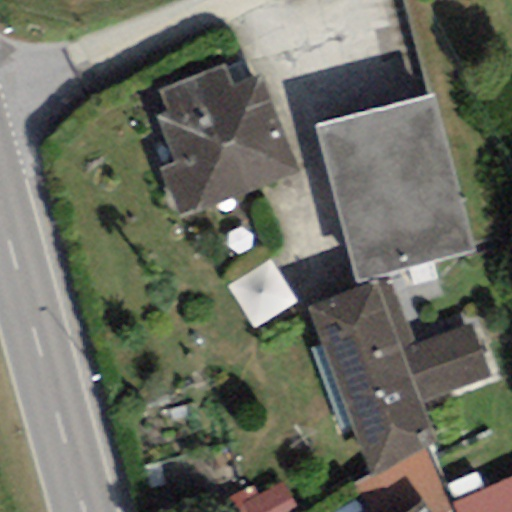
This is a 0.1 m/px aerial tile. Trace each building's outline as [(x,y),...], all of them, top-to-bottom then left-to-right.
[(222,60),(137,93),(150,126),(161,121),(174,155),(158,161),(177,209),(297,163),(260,67),(230,79),(222,60)] [(431,85),(314,115),(356,276),(474,246),(431,85)] [(375,275),(307,300),(369,466),(438,440),(422,400),(491,374),(470,318),(414,340),(391,278),(378,283),(375,275)] [(425,449),(352,479),(371,511),(391,511),(421,490),(439,482),(425,449)] [(511,511),(511,472),(452,498),(458,511),(511,511)] [(437,511),(421,490),(391,511),(437,511)] [(275,511),(271,494),(211,507),(212,511),(275,511)]
